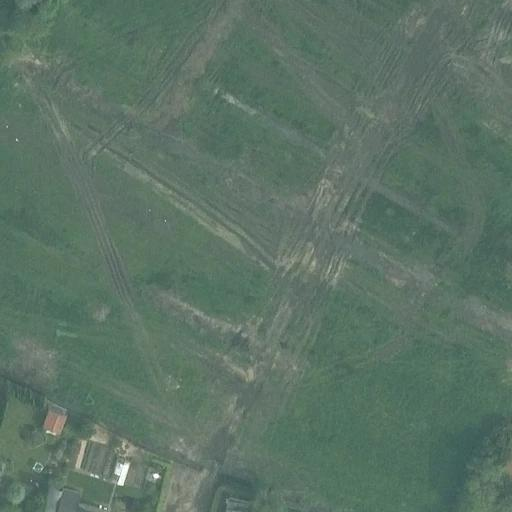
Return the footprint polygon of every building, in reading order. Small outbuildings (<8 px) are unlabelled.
[(108,0),(80,0),(73,11),(112,37),(120,25),(122,27),(130,14),(108,0)] [(206,0),(199,11),(223,26),(238,35),(238,34),(252,12),(233,0),(206,0)] [(233,0),(252,12),(259,0),(233,0)] [(348,0),(345,0),(342,5),(353,13),(358,6),(348,0)] [(364,0),(376,10),(384,0),(364,0)] [(472,9),(459,32),(471,39),(478,26),(480,27),(486,17),(472,9)] [(322,10),(314,23),(324,30),(325,28),(338,36),(345,24),(322,10)] [(73,11),(57,35),(96,61),(104,49),(106,51),(114,38),(112,37),(73,11)] [(223,26),(216,38),(238,52),(246,39),(238,34),(238,35),(223,26)] [(471,39),(457,64),(481,77),(502,40),(480,27),(478,26),(471,39)] [(324,30),(311,52),(347,74),(362,51),(338,36),(325,28),(324,30)] [(57,35),(41,59),(80,85),(88,73),(90,75),(98,62),(96,61),(57,35)] [(481,77),(480,79),(504,93),(511,78),(511,45),(502,40),(481,77)] [(297,74),(296,75),(310,84),(335,99),(349,76),(347,74),(311,52),(297,74)] [(41,59),(25,83),(64,109),(72,97),(74,98),(82,86),(80,85),(41,59)] [(289,69),(281,82),(303,96),(310,84),(296,75),(297,74),(289,69)] [(177,74),(164,98),(202,119),(214,97),(215,95),(203,88),(177,74)] [(209,76),(203,88),(215,95),(214,97),(225,102),(232,89),(209,76)] [(25,83),(9,107),(48,133),(56,121),(58,122),(66,110),(64,109),(25,83)] [(162,97),(149,121),(174,135),(189,143),(189,142),(202,119),(164,98),(162,97)] [(9,107),(0,120),(0,134),(32,157),(40,145),(42,146),(50,134),(48,133),(9,107)] [(288,114),(280,128),(289,133),(289,131),(304,139),(311,127),(288,114)] [(289,133),(276,156),(314,176),(316,177),(329,153),(304,139),(289,131),(289,133)] [(174,135),(167,148),(190,160),(198,146),(189,142),(189,143),(174,135)] [(264,178),(263,180),(276,187),(301,200),(314,176),(276,156),(264,178)] [(119,175),(109,190),(149,215),(165,190),(151,181),(127,166),(120,176),(119,175)] [(158,169),(151,181),(165,190),(171,194),(179,182),(158,169)] [(253,172),(246,186),(269,199),(276,187),(263,180),(264,178),(253,172)] [(238,206),(231,218),(237,222),(252,231),(259,219),(238,206)] [(237,222),(222,247),(262,272),(271,257),(269,256),(276,246),(252,231),(237,222)] [(13,258),(0,279),(0,305),(14,314),(23,300),(37,275),(27,269),(28,267),(13,258)] [(511,274),(491,262),(476,286),(478,287),(511,306),(511,274)] [(511,306),(478,287),(464,310),(489,325),(501,333),(502,331),(511,314),(511,306)] [(75,296),(51,336),(77,351),(85,337),(100,313),(89,306),(90,305),(75,296)] [(14,314),(11,320),(23,328),(35,307),(23,300),(14,314)] [(489,325),(482,337),(504,351),(511,337),(511,336),(502,331),(501,333),(489,325)] [(77,351),(73,358),(85,365),(97,344),(85,337),(77,351)] [(121,377),(146,392),(170,352),(155,343),(155,345),(144,338),(129,363),(121,377)] [(117,355),(105,376),(117,383),(121,377),(129,363),(117,355)] [(442,355),(428,379),(466,400),(479,378),(480,376),(467,369),(442,355)] [(474,357),(467,369),(480,376),(479,378),(489,384),(497,370),(474,357)] [(427,378),(413,402),(438,416),(452,424),(453,422),(466,400),(428,379),(427,378)] [(49,409),(43,425),(60,431),(65,414),(49,409)] [(275,435),(268,448),(269,449),(291,462),(314,425),(290,411),(275,435)] [(438,416),(431,428),(454,441),(461,427),(453,422),(452,424),(438,416)] [(314,425),(291,462),(314,475),(315,476),(324,462),(338,437),(315,423),(314,425)] [(263,428),(250,451),(263,459),(269,449),(268,448),(275,435),(263,428)] [(392,431),(383,433),(391,475),(414,470),(416,477),(433,474),(428,448),(419,437),(408,440),(406,430),(392,433),(392,431)] [(351,451),(347,465),(352,490),(370,487),(368,480),(391,475),(383,433),(374,435),(374,437),(360,440),(362,449),(351,451)] [(511,446),(498,469),(511,477),(511,446)] [(314,475),(309,483),(322,492),(336,469),(324,462),(315,476),(314,475)] [(105,511),(107,510),(76,502),(79,492),(64,488),(57,511),(105,511)] [(228,496),(224,511),(248,511),(252,502),(228,496)]
